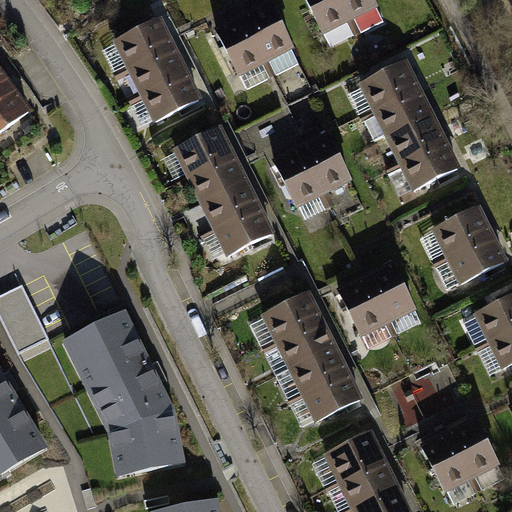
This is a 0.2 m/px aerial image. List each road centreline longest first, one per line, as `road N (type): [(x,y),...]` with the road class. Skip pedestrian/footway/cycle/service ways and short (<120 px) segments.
road 1 (residential): [(280,511),(115,172)]
road 2 (residential): [(115,172),(53,55),(10,0)]
road 3 (track): [(511,122),(450,0)]
road 4 (residential): [(115,172),(0,233)]
